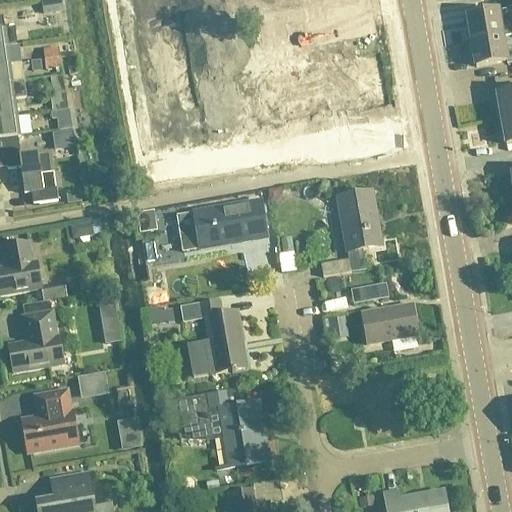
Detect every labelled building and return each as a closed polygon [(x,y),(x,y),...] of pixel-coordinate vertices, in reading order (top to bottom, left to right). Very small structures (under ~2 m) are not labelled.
[(133,0),(135,7),(138,28),(139,30),(176,23),(177,25),(185,23),(180,0),(133,0)] [(471,43),(502,37),(498,12),(467,17),(471,43)] [(0,51),(7,51),(17,49),(14,31),(4,32),(2,21),(0,20),(0,51)] [(139,30),(138,28),(130,30),(135,54),(139,76),(184,68),(180,46),(177,25),(176,23),(139,30)] [(507,63),(505,54),(502,37),(471,43),(476,68),(506,63),(507,63)] [(0,70),(9,69),(7,51),(0,51),(0,70)] [(60,73),(58,51),(42,53),(45,75),(60,73)] [(375,59),(351,63),(359,109),(383,104),(375,59)] [(314,116),(337,113),(359,109),(351,63),(329,67),(306,71),(314,116)] [(11,65),(14,83),(26,82),(24,64),(11,65)] [(184,68),(139,76),(142,99),(146,121),(192,113),(188,91),(184,68)] [(0,88),(12,87),(9,69),(0,70),(0,88)] [(261,78),(269,124),(292,120),(314,116),(306,71),(284,75),(261,78)] [(269,124),(261,78),(238,83),(246,128),(269,124)] [(0,106),(14,104),(26,102),(23,86),(12,87),(0,88),(0,106)] [(511,120),(511,93),(497,96),(501,122),(511,120)] [(67,114),(65,97),(49,99),(51,116),(67,114)] [(0,124),(17,122),(14,104),(0,106),(0,124)] [(192,113),(146,121),(150,145),(196,137),(192,113)] [(511,120),(501,122),(505,147),(511,145),(511,120)] [(0,142),(3,142),(17,140),(17,141),(19,141),(17,122),(0,124),(0,142)] [(20,162),(17,141),(17,140),(3,142),(8,174),(20,172),(24,198),(31,197),(32,209),(57,205),(56,192),(42,194),(40,178),(49,176),(47,160),(38,161),(38,159),(20,162)] [(485,196),(508,193),(506,183),(484,186),(485,196)] [(346,256),(361,253),(381,250),(372,196),(337,202),(346,256)] [(265,235),(261,209),(261,206),(193,217),(199,254),(253,245),(252,237),(265,235)] [(90,226),(69,230),(72,244),(93,240),(90,226)] [(146,231),(148,242),(165,238),(163,228),(146,231)] [(7,272),(0,272),(0,301),(41,294),(36,267),(31,268),(28,247),(3,252),(7,272)] [(365,273),(361,253),(346,256),(347,262),(319,268),(321,280),(350,275),(365,273)] [(281,259),(284,278),(297,276),(294,257),(281,259)] [(349,293),(352,307),(387,301),(384,287),(349,293)] [(8,351),(13,378),(63,370),(58,342),(56,342),(49,306),(39,308),(41,319),(21,322),(26,348),(8,351)] [(218,306),(180,313),(183,327),(205,323),(214,378),(246,373),(237,317),(221,320),(218,306)] [(412,308),(362,317),(367,348),(417,339),(412,308)] [(248,329),(249,349),(275,347),(273,318),(258,319),(259,331),(265,331),(265,340),(254,341),(254,329),(248,329)] [(70,416),(67,395),(34,401),(37,422),(21,425),(27,459),(78,450),(72,416),(70,416)] [(234,395),(168,407),(170,419),(180,443),(210,443),(224,441),(229,472),(269,465),(258,405),(237,409),(234,395)] [(93,511),(88,477),(86,477),(86,478),(73,481),(72,479),(71,480),(71,481),(60,483),(60,482),(58,482),(62,503),(39,507),(36,509),(35,511),(93,511)] [(252,493),(228,498),(230,511),(269,511),(268,507),(255,509),(252,493)] [(398,495),(384,497),(386,511),(447,511),(444,495),(399,503),(398,495)] [(356,502),(357,511),(366,511),(373,511),(371,499),(356,502)]
